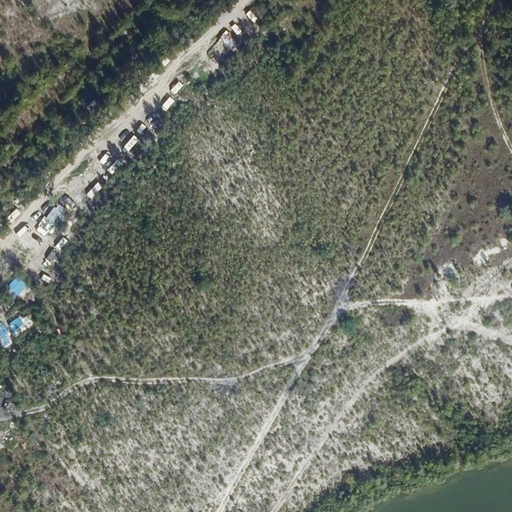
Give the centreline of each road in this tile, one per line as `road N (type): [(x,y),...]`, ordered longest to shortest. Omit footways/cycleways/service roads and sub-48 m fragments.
road 1 (track): [(219,511),(499,0)]
road 2 (track): [(0,221),(18,213),(238,0)]
road 3 (track): [(276,511),(387,368),(460,330),(511,347)]
road 4 (track): [(511,150),(501,139),(478,33)]
